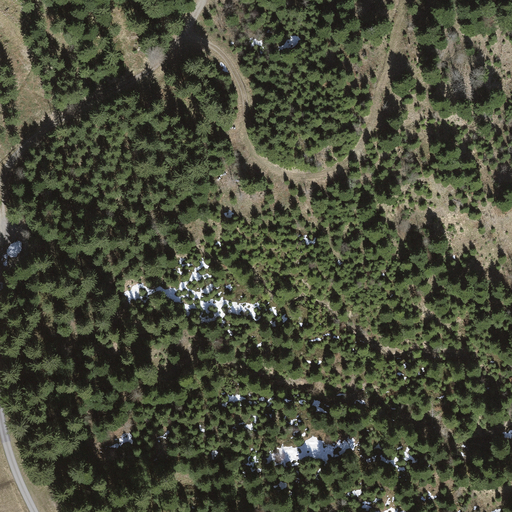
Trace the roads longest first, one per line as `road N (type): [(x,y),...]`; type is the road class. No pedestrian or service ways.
road 1 (track): [(184,32),(235,69),(252,150),(284,172),(311,177),(348,161),(367,137),(409,0)]
road 2 (track): [(0,291),(6,191),(30,143),(163,57),(202,0)]
